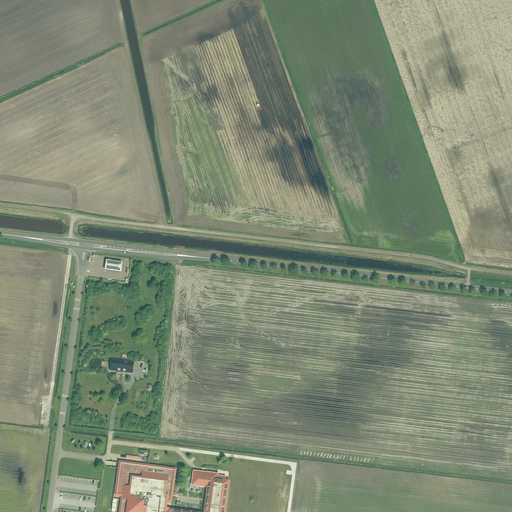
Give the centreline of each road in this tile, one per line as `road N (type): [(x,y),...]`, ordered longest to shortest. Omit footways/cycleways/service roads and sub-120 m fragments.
road 1 (tertiary): [(511,293),(198,257)]
road 2 (tertiary): [(23,237),(198,257)]
road 3 (tertiary): [(198,257),(23,237)]
